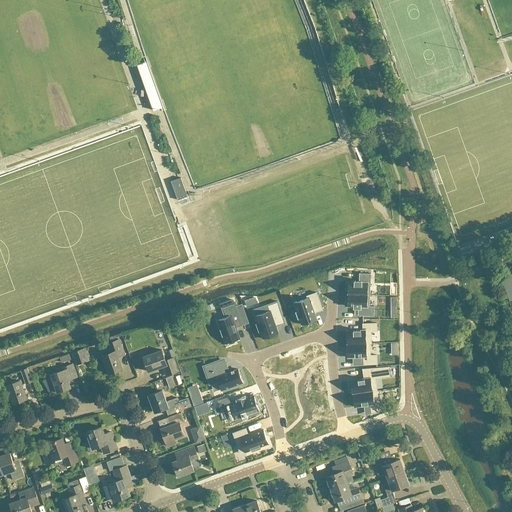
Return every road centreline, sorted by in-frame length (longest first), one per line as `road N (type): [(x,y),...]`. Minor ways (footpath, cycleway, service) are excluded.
road 1 (residential): [(0,433),(113,404),(125,414),(159,505)]
road 2 (residential): [(159,505),(281,462)]
